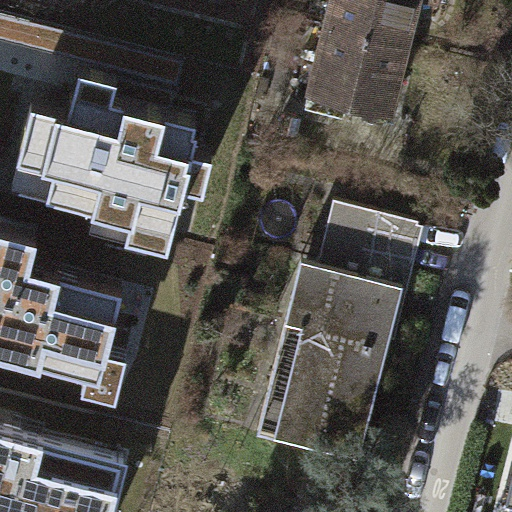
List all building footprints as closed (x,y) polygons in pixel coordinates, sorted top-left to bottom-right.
[(409,0),(322,0),(300,87),(381,108),(409,0)] [(65,110),(31,101),(17,155),(55,165),(48,193),(132,215),(127,233),(166,244),(200,118),(115,95),(121,75),(77,64),(65,110)] [(294,251),(249,425),(349,451),(410,215),(326,193),(310,255),(294,251)] [(0,221),(0,343),(98,369),(121,284),(29,260),(37,232),(0,221)] [(117,511),(132,454),(0,421),(0,511),(117,511)]
